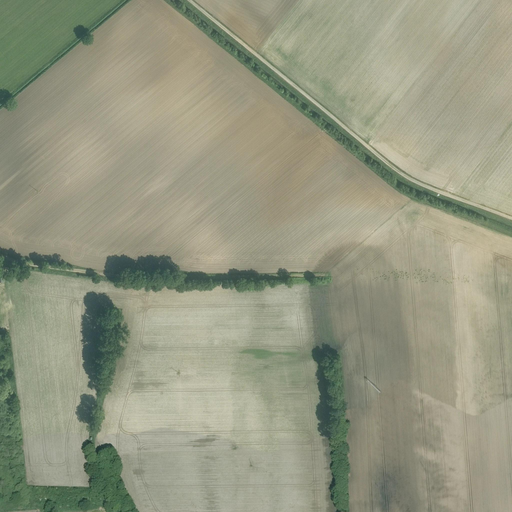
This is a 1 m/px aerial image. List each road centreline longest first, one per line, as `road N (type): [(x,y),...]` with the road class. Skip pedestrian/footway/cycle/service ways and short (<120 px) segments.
road 1 (track): [(189,0),(402,175),(511,218)]
road 2 (track): [(0,254),(120,277),(326,275)]
